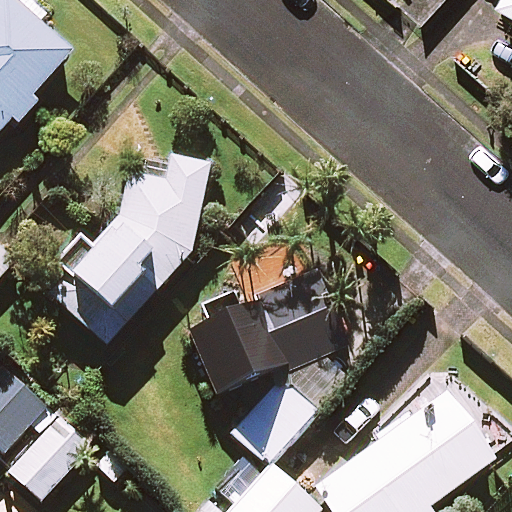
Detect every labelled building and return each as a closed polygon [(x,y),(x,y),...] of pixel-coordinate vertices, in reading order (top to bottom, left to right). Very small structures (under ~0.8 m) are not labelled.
[(75,46),(19,0),(0,0),(0,133),(16,117),(75,46)] [(190,250),(205,160),(170,154),(164,174),(127,168),(114,215),(52,285),(112,337),(190,250)] [(0,276),(14,261),(0,248),(0,276)] [(231,302),(189,323),(210,391),(347,343),(319,265),(259,295),(231,302)] [(44,410),(0,369),(0,453),(2,456),(44,410)] [(450,378),(449,386),(314,483),(333,511),(430,511),(434,510),(429,500),(494,457),(450,378)] [(315,416),(280,382),(230,435),(265,469),(315,416)] [(89,449),(58,421),(8,475),(39,504),(89,449)] [(319,511),(269,467),(228,511),(319,511)]
